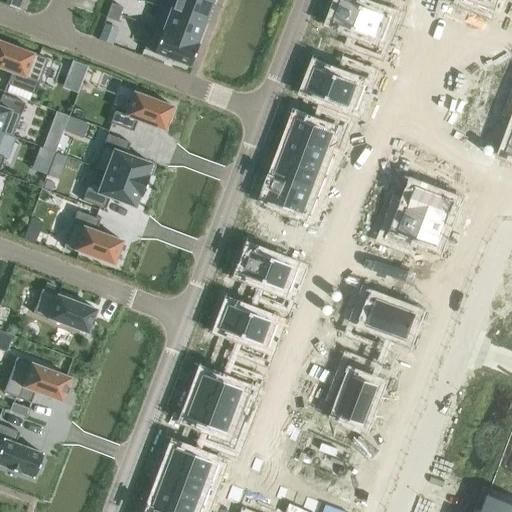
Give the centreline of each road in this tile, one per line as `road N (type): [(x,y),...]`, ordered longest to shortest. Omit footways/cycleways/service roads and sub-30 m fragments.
road 1 (residential): [(398,511),(511,205)]
road 2 (residential): [(0,10),(264,115)]
road 3 (residential): [(264,115),(188,322)]
road 4 (residential): [(188,322),(114,511)]
road 5 (residential): [(188,322),(0,251)]
road 6 (residential): [(308,0),(264,115)]
